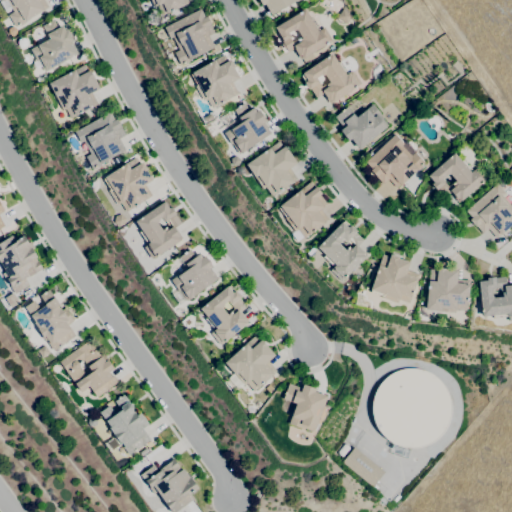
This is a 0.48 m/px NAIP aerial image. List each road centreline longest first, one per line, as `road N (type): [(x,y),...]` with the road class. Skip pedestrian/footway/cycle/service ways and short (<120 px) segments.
road 1 (residential): [(0,132),(232,501)]
road 2 (residential): [(83,0),(196,200),(308,349)]
road 3 (residential): [(225,0),(336,175),(383,222),(433,234)]
